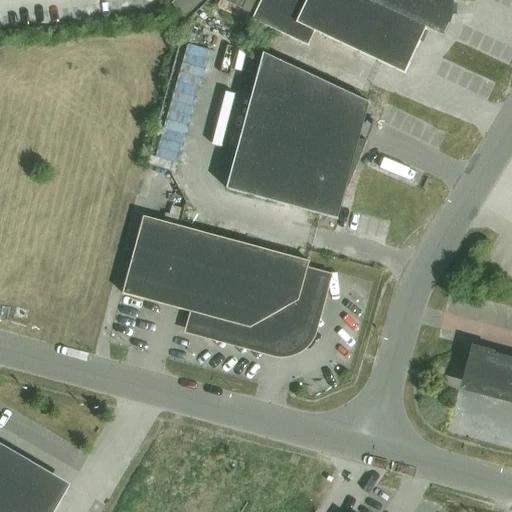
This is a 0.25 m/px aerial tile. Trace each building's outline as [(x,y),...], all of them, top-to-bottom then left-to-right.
[(205,2),(202,0),(177,0),(173,5),(187,19),(205,2)] [(262,0),(253,20),(309,47),(315,32),(405,74),(427,28),(445,37),(451,26),(454,15),(455,4),(454,0),(262,0)] [(347,189),(348,190),(376,122),(374,121),(365,142),(360,140),(370,104),(265,54),(228,190),(338,220),(347,189)] [(151,157),(148,166),(170,172),(172,163),(151,157)] [(309,330),(321,282),(306,278),(310,262),(144,217),(123,295),(200,315),(197,327),(276,349),(284,349),(292,348),(300,343),(305,337),(309,330)] [(479,392),(486,395),(511,402),(511,358),(474,348),(470,364),(469,372),(470,380),(474,386),(479,392)] [(0,511),(43,511),(51,500),(0,469),(0,511)]
